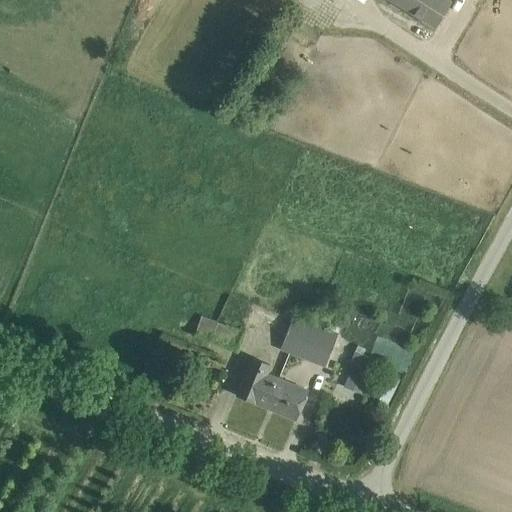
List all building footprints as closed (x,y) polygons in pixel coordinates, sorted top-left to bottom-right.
[(392,0),(434,26),(449,1),(446,0),(392,0)] [(195,333),(237,349),(244,331),(202,315),(195,333)] [(302,357),(315,324),(293,315),(280,349),(302,357)] [(315,324),(302,357),(325,366),(338,333),(315,324)] [(372,356),(356,350),(351,360),(368,367),(372,356)] [(271,384),(274,376),(266,373),(270,364),(252,357),(236,395),(265,406),(273,385),(271,384)] [(367,381),(349,374),(344,387),(362,394),(367,381)] [(390,379),(383,376),(373,398),(387,405),(400,378),(392,374),(390,379)] [(296,419),(303,401),(308,390),(274,376),(271,384),(273,385),(265,406),(296,419)]
